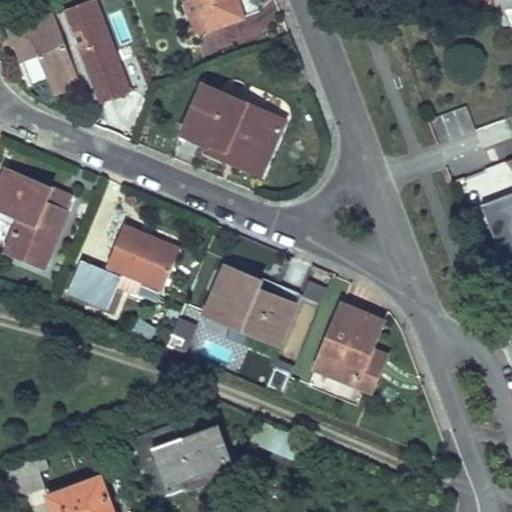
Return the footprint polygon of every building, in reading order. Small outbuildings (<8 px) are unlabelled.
[(94,0),(90,0),(62,11),(71,33),(81,28),(88,46),(77,50),(89,81),(98,105),(130,93),(94,0)] [(198,0),(185,0),(198,34),(210,30),(198,0)] [(198,0),(210,30),(242,17),(236,0),(198,0)] [(62,11),(15,28),(21,45),(25,44),(29,58),(32,57),(41,83),(49,79),(55,93),(89,81),(77,50),(71,33),(62,11)] [(134,87),(154,83),(147,52),(128,56),(134,87)] [(205,85),(184,131),(209,142),(206,150),(261,176),(286,120),(244,102),(241,108),(228,103),(231,96),(205,85)] [(231,96),(228,103),(241,108),(244,102),(231,96)] [(438,147),(510,137),(509,124),(473,129),(470,110),(434,115),(438,147)] [(511,172),(511,196),(482,208),(507,275),(511,272),(511,161),(506,164),(511,172)] [(7,170),(0,185),(0,208),(21,217),(6,251),(44,267),(67,211),(44,202),(50,187),(7,170)] [(50,187),(44,202),(67,211),(74,197),(50,187)] [(124,226),(107,266),(123,273),(142,281),(164,290),(180,250),(124,226)] [(225,268),(208,312),(236,325),(258,334),(280,343),(295,306),(259,291),(262,283),(225,268)] [(123,273),(117,287),(136,294),(142,281),(123,273)] [(342,305),(309,385),(357,407),(364,388),(372,392),(380,370),(366,365),(373,348),(384,322),(342,305)] [(236,325),(231,337),(253,345),(258,334),(236,325)] [(373,348),(366,365),(380,370),(387,353),(373,348)] [(172,425),(134,438),(156,498),(187,488),(185,481),(229,465),(215,426),(178,439),(172,425)] [(279,454),(287,437),(263,426),(255,443),(279,454)] [(39,468),(24,474),(34,503),(48,497),(45,488),(56,484),(51,470),(40,474),(39,468)] [(24,474),(13,478),(23,507),(34,503),(24,474)] [(113,511),(100,477),(48,497),(53,511),(113,511)]
